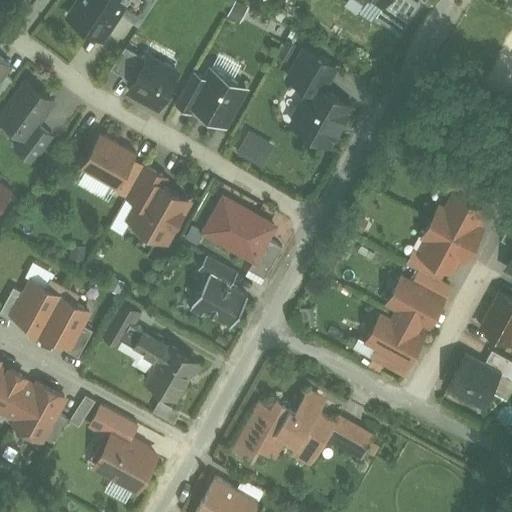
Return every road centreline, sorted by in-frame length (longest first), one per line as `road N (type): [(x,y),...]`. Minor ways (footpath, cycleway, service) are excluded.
road 1 (residential): [(323,223),(91,95),(0,25)]
road 2 (residential): [(483,273),(414,403),(269,323)]
road 3 (residential): [(323,223),(450,0)]
road 4 (residential): [(199,446),(0,335)]
road 5 (residential): [(199,446),(269,323)]
